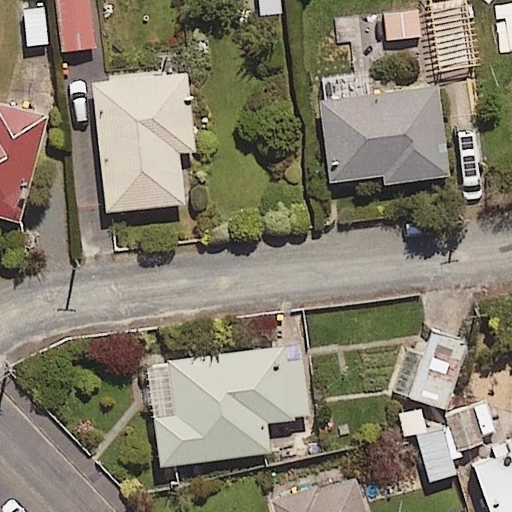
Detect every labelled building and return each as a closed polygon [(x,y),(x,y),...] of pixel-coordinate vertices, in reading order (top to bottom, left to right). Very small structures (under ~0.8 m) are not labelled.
[(89,0),(56,0),(62,50),(94,47),(89,0)] [(429,0),(436,69),(472,66),(465,0),(429,0)] [(419,9),(379,10),(380,39),(419,38),(419,9)] [(185,70),(178,71),(176,54),(153,56),(155,73),(92,80),(106,211),(183,203),(177,152),(193,151),(185,70)] [(335,181),(381,178),(382,186),(450,182),(444,85),(320,93),(326,190),(336,189),(335,181)] [(0,215),(18,220),(45,116),(0,103),(0,215)] [(468,342),(428,327),(404,395),(444,409),(468,342)] [(309,415),(300,345),(145,365),(158,466),(269,452),(265,421),(309,415)] [(481,437),(494,432),(483,402),(425,424),(424,407),(400,408),(401,435),(414,434),(432,483),(458,473),(450,454),(482,442),(481,437)] [(511,511),(511,439),(468,460),(486,511),(511,511)] [(363,511),(353,477),(272,502),(275,511),(363,511)]
